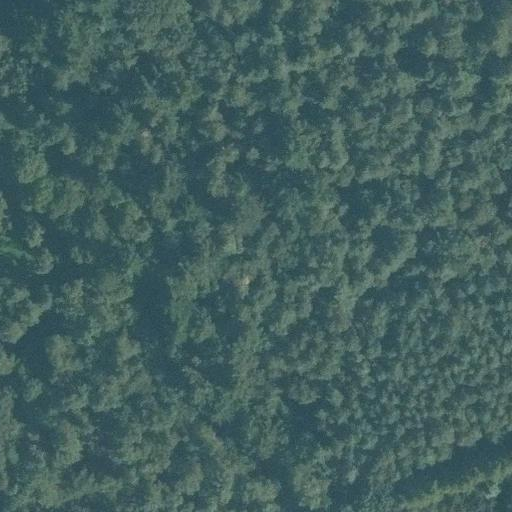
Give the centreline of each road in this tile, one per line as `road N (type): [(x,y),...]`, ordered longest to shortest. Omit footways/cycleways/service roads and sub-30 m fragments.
road 1 (track): [(294,511),(0,144)]
road 2 (track): [(511,435),(310,511)]
road 3 (track): [(98,268),(0,392)]
